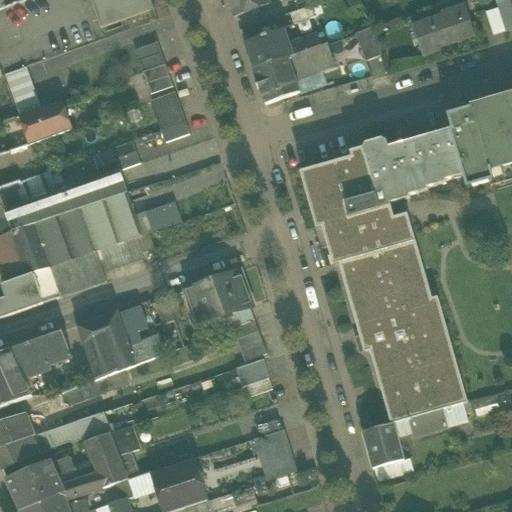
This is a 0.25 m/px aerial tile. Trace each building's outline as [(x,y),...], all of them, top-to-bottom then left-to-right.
[(0,0),(0,9),(27,0),(0,0)] [(91,0),(101,29),(155,10),(151,0),(91,0)] [(269,4),(267,0),(228,0),(234,17),(269,4)] [(506,32),(511,30),(511,5),(511,3),(497,7),(498,9),(506,32)] [(290,14),(294,25),(319,17),(315,5),(290,14)] [(413,27),(423,58),(442,51),(441,48),(476,36),(466,9),(413,27)] [(493,37),(506,32),(498,9),(485,13),(493,37)] [(356,35),(366,62),(382,56),(374,28),(356,35)] [(245,45),(254,70),(294,57),(290,45),(285,31),(245,45)] [(323,33),(317,35),(322,47),(327,45),(323,33)] [(294,57),(322,47),(317,35),(290,45),(294,57)] [(139,62),(143,73),(166,65),(158,43),(135,51),(139,62)] [(322,47),(294,57),(296,62),(290,64),(296,81),(323,71),(336,67),(328,45),(327,45),(322,47)] [(301,94),(296,81),(290,64),(296,62),(294,57),(254,70),(267,106),(301,94)] [(173,88),(166,65),(143,73),(151,95),(173,88)] [(6,76),(21,117),(41,109),(27,69),(6,76)] [(296,81),(301,94),(327,85),(323,71),(296,81)] [(151,102),(162,132),(186,123),(175,93),(151,102)] [(467,189),(496,181),(492,170),(501,168),(511,164),(511,97),(471,110),(471,109),(448,116),(452,131),(451,132),(463,176),(467,189)] [(21,117),(30,146),(72,131),(62,102),(21,117)] [(190,135),(186,123),(162,132),(166,144),(190,135)] [(320,217),(323,228),(391,208),(390,205),(410,199),(409,197),(428,191),(427,189),(446,184),(446,181),(463,176),(451,132),(449,132),(389,149),(365,156),(302,173),(314,218),(320,217)] [(389,149),(387,143),(383,140),(366,145),(363,150),(365,156),(389,149)] [(112,150),(120,172),(121,172),(141,165),(133,143),(112,150)] [(222,165),(173,183),(178,198),(228,180),(222,165)] [(504,178),(501,168),(492,170),(496,181),(504,178)] [(8,219),(13,233),(128,194),(121,172),(120,172),(43,199),(6,212),(9,219),(8,219)] [(20,183),(0,189),(0,193),(4,205),(3,205),(8,219),(9,219),(6,212),(43,199),(35,177),(20,183)] [(27,278),(34,275),(51,269),(97,254),(137,240),(143,238),(135,215),(128,194),(13,233),(12,233),(27,278)] [(175,201),(135,215),(143,238),(150,235),(183,223),(175,201)] [(8,219),(3,205),(0,206),(0,221),(8,219)] [(395,220),(391,208),(323,228),(327,239),(395,220)] [(405,229),(411,227),(408,216),(402,218),(405,229)] [(317,229),(323,228),(320,217),(314,218),(317,229)] [(402,218),(395,220),(327,239),(331,255),(337,253),(340,264),(416,243),(411,227),(405,229),(402,218)] [(0,237),(12,233),(13,233),(8,219),(0,221),(0,237)] [(0,266),(0,267),(6,285),(27,278),(12,233),(0,237),(0,266)] [(143,238),(137,240),(142,254),(155,250),(150,235),(143,238)] [(97,254),(103,273),(144,259),(142,254),(137,240),(97,254)] [(416,244),(416,243),(340,264),(344,279),(350,278),(353,286),(347,288),(351,304),(357,302),(359,311),(354,312),(358,328),(364,327),(366,335),(361,337),(365,352),(371,351),(375,364),(380,363),(383,371),(377,373),(382,389),(387,387),(390,396),(384,397),(389,414),(394,412),(397,420),(391,422),(392,424),(467,402),(462,387),(457,389),(454,380),(460,378),(456,362),(450,364),(447,356),(453,354),(449,338),(443,340),(440,331),(446,329),(441,313),(436,314),(432,300),(428,285),(422,287),(418,275),(424,273),(419,256),(414,258),(410,246),(416,244)] [(414,258),(419,256),(416,244),(410,246),(414,258)] [(334,265),(340,264),(337,253),(331,255),(334,265)] [(97,254),(51,269),(62,299),(107,283),(103,273),(97,254)] [(44,305),(62,299),(51,269),(34,275),(44,305)] [(199,324),(200,327),(225,318),(250,309),(252,308),(239,272),(187,291),(194,311),(199,309),(204,322),(199,324)] [(422,287),(428,285),(424,273),(418,275),(422,287)] [(0,320),(44,305),(34,275),(27,278),(6,285),(0,287),(0,320)] [(344,279),(347,288),(353,286),(350,278),(344,279)] [(437,299),(432,300),(436,314),(441,313),(437,299)] [(155,304),(163,326),(174,322),(166,300),(155,304)] [(351,304),(354,312),(359,311),(357,302),(351,304)] [(129,348),(142,343),(138,333),(145,330),(137,307),(117,314),(129,348)] [(194,311),(199,324),(204,322),(199,309),(194,311)] [(232,329),(232,330),(255,321),(250,309),(225,318),(229,330),(232,329)] [(91,366),(96,382),(106,378),(124,371),(136,366),(129,348),(117,314),(77,328),(91,366)] [(263,344),(255,321),(232,330),(240,352),(263,344)] [(155,327),(145,330),(138,333),(142,343),(158,337),(155,327)] [(358,328),(361,337),(366,335),(364,327),(358,328)] [(443,340),(449,338),(446,329),(440,331),(443,340)] [(62,333),(12,351),(22,375),(30,372),(32,378),(51,371),(50,367),(48,360),(53,358),(55,365),(71,359),(62,333)] [(159,337),(158,337),(142,343),(129,348),(136,366),(166,355),(159,337)] [(267,355),(263,344),(240,352),(245,363),(267,355)] [(25,381),(22,375),(12,351),(0,355),(0,411),(33,398),(31,395),(32,395),(26,380),(25,381)] [(450,364),(456,362),(453,354),(447,356),(450,364)] [(242,389),(249,386),(269,379),(264,361),(237,370),(242,389)] [(375,364),(377,373),(383,371),(380,363),(375,364)] [(130,385),(124,371),(106,378),(112,392),(130,385)] [(64,394),(69,407),(112,392),(106,378),(96,382),(64,394)] [(457,389),(462,387),(460,378),(454,380),(457,389)] [(273,392),(269,379),(249,386),(253,399),(273,392)] [(382,389),(384,397),(390,396),(387,387),(382,389)] [(460,406),(444,411),(448,428),(465,423),(460,406)] [(413,438),(448,428),(444,411),(408,421),(412,433),(413,438)] [(389,414),(391,422),(397,420),(394,412),(389,414)] [(0,423),(0,449),(33,438),(36,437),(26,414),(0,423)] [(105,414),(97,417),(102,438),(115,433),(112,425),(109,426),(105,414)] [(97,417),(80,422),(85,441),(86,444),(102,438),(97,417)] [(256,427),(260,439),(283,431),(279,420),(256,427)] [(396,437),(412,433),(408,421),(392,425),(396,437)] [(73,444),(85,441),(80,422),(36,437),(33,438),(37,445),(40,444),(45,444),(70,435),(73,444)] [(403,462),(396,437),(392,425),(363,433),(374,470),(403,462)] [(86,444),(94,465),(118,457),(132,453),(140,450),(131,427),(115,433),(102,438),(86,444)] [(256,441),(261,457),(288,448),(283,432),(256,441)] [(37,445),(41,455),(51,451),(52,449),(68,443),(73,444),(70,435),(45,444),(40,444),(37,445)] [(41,455),(37,445),(33,438),(0,449),(0,464),(3,471),(41,455)] [(249,458),(259,455),(256,440),(246,442),(249,458)] [(264,467),(291,458),(288,448),(261,457),(264,467)] [(132,453),(118,457),(122,467),(128,482),(142,477),(132,453)] [(98,475),(122,467),(118,457),(94,465),(98,475)] [(264,467),(269,482),(296,474),(291,458),(264,467)] [(410,459),(403,462),(374,470),(377,484),(414,473),(410,459)] [(78,472),(76,468),(74,463),(73,462),(70,460),(68,460),(53,466),(59,478),(78,472)] [(157,491),(158,495),(201,481),(194,460),(152,474),(157,491)] [(16,499),(59,478),(53,466),(51,463),(36,467),(7,480),(16,499)] [(98,475),(104,490),(128,482),(122,467),(98,475)] [(157,491),(152,474),(142,477),(128,482),(134,499),(157,491)] [(98,475),(63,487),(65,492),(63,493),(64,498),(69,495),(71,501),(104,490),(98,475)] [(21,511),(22,511),(63,493),(65,492),(63,487),(59,478),(16,499),(21,511)] [(208,502),(201,481),(158,495),(163,511),(178,511),(186,510),(208,502)] [(254,491),(233,498),(237,511),(244,511),(259,507),(254,491)] [(22,511),(90,511),(87,501),(68,508),(67,503),(71,501),(69,495),(64,498),(63,493),(22,511)] [(232,495),(208,502),(210,511),(237,511),(233,498),(232,495)] [(110,506),(112,511),(131,511),(128,501),(110,506)] [(210,511),(208,502),(186,510),(186,511),(210,511)]
